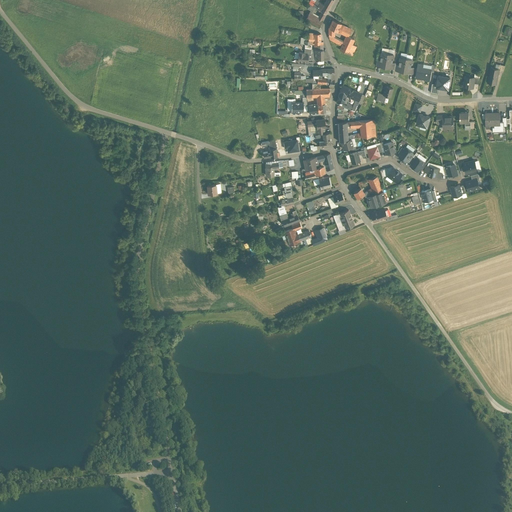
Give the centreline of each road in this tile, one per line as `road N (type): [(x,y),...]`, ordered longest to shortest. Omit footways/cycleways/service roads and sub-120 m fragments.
road 1 (residential): [(353,203),(493,402),(511,415)]
road 2 (residential): [(0,10),(79,103),(168,133)]
road 3 (residential): [(339,72),(392,80),(435,101),(511,99)]
road 4 (track): [(172,475),(0,486)]
road 5 (residential): [(168,133),(246,160),(333,150)]
road 6 (residential): [(461,178),(432,182),(393,159),(339,174)]
